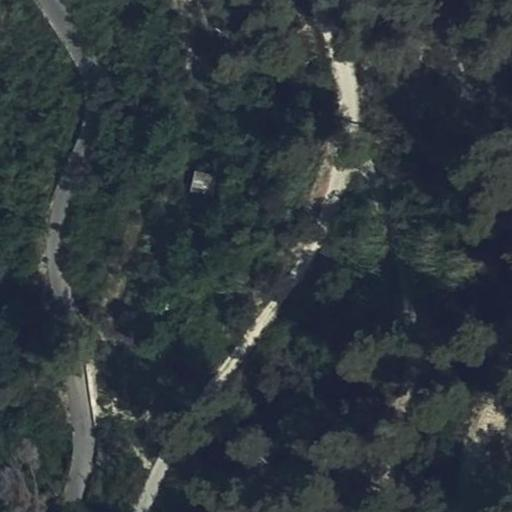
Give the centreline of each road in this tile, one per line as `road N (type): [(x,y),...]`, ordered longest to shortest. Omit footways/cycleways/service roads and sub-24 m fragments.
road 1 (track): [(142,511),(175,433),(284,295),(353,166),(344,41),(328,0)]
road 2 (unclassified): [(68,511),(85,459),(86,400),(65,260),(95,82),(74,22),(57,0)]
